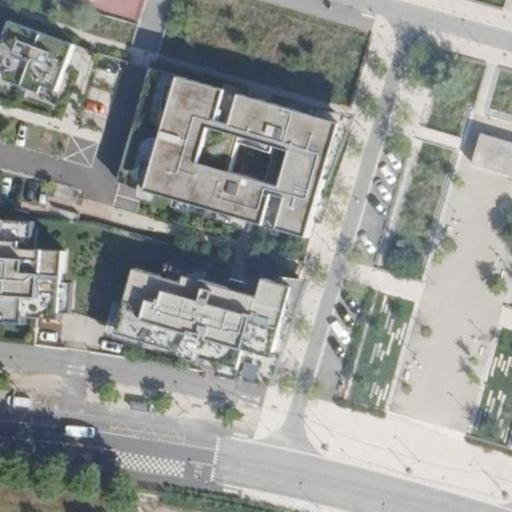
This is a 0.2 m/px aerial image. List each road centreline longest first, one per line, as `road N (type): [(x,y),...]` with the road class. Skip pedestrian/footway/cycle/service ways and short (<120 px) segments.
road 1 (residential): [(413,14),(283,468)]
road 2 (tertiary): [(0,427),(283,468)]
road 3 (tertiary): [(283,468),(450,511)]
